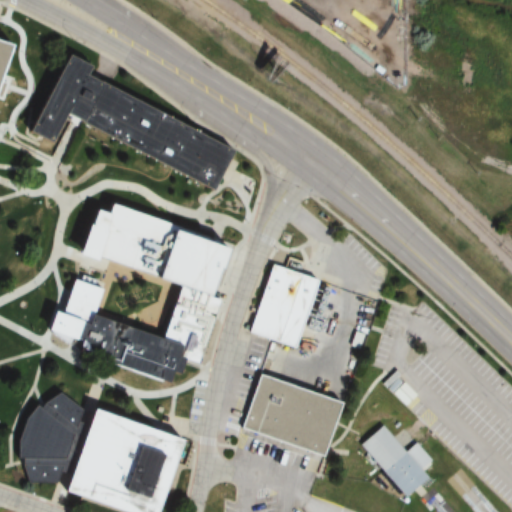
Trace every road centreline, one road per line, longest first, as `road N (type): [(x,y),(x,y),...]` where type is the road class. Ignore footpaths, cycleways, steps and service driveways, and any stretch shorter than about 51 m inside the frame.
road 1 (residential): [(261,237),(192,511)]
road 2 (primary): [(206,90),(384,221)]
road 3 (primary): [(27,0),(206,90)]
road 4 (primary): [(384,221),(511,342)]
road 5 (primary): [(206,90),(160,43),(88,0)]
